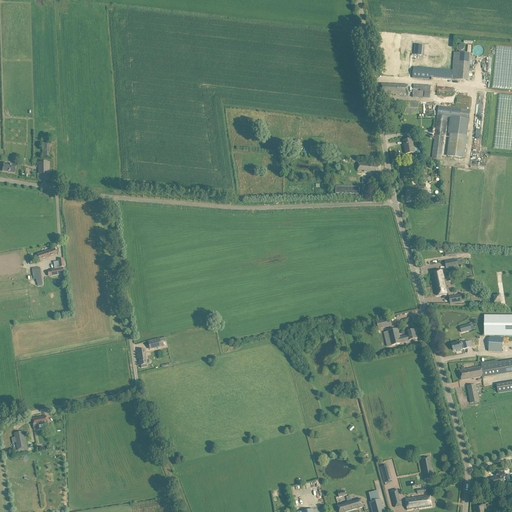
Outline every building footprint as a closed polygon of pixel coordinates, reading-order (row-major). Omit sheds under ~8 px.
[(454,53),(453,70),(452,79),(469,81),(471,54),(454,53)] [(413,77),(413,78),(431,79),(431,78),(432,69),(413,67),(413,77)] [(408,95),(408,85),(381,84),(381,94),(408,95)] [(430,94),(431,86),(431,85),(414,85),(414,89),(420,89),(420,91),(413,90),(413,93),(413,97),(424,98),(424,94),(430,94)] [(403,102),(403,115),(419,115),(419,102),(403,102)] [(439,107),(438,116),(448,117),(450,117),(451,117),(469,119),(470,111),(439,107)] [(437,115),(432,158),(441,160),(444,135),(445,135),(445,134),(448,117),(438,116),(437,115)] [(451,133),(448,156),(465,158),(466,144),(468,144),(469,136),(467,136),(469,119),(451,117),(449,132),(451,133)] [(415,153),(412,139),(404,141),(404,145),(405,144),(406,149),(405,149),(406,154),(415,153)] [(37,162),(37,165),(40,165),(40,174),(47,174),(50,174),(50,162),(47,162),(37,162)] [(15,173),(16,165),(4,163),(3,171),(15,173)] [(380,173),(381,166),(381,165),(358,163),(358,171),(361,172),(361,171),(364,171),(380,173)] [(426,185),(405,187),(406,197),(427,196),(426,185)] [(37,255),(39,261),(57,255),(55,249),(37,255)] [(457,260),(445,262),(446,268),(458,266),(457,260)] [(64,274),(63,268),(51,270),(52,276),(59,275),(59,277),(62,277),(62,274),(64,274)] [(442,270),(432,272),(437,296),(448,294),(444,278),(443,279),(442,270)] [(492,302),(500,302),(500,294),(492,295),(492,302)] [(450,303),(462,302),(461,295),(449,297),(450,303)] [(511,315),(484,316),(484,336),(511,335),(511,315)] [(377,321),(379,329),(392,326),(390,318),(377,321)] [(471,330),(470,324),(460,327),(462,333),(471,330)] [(398,329),(393,330),(389,331),(389,332),(387,332),(390,346),(409,341),(415,339),(415,340),(417,340),(417,339),(418,339),(415,330),(407,332),(408,335),(400,337),(398,329)] [(502,352),(503,338),(490,337),(489,351),(502,352)] [(161,347),(159,339),(148,342),(150,349),(155,347),(155,348),(161,347)] [(460,342),(452,345),(454,351),(457,350),(458,351),(470,347),(468,342),(465,343),(464,341),(460,342)] [(146,364),(147,364),(145,349),(138,350),(140,365),(141,365),(141,368),(147,367),(146,364)] [(482,367),(460,371),(462,380),(511,371),(511,359),(498,362),(497,360),(481,363),(482,367)] [(511,391),(511,382),(497,385),(499,393),(500,393),(511,391)] [(476,385),(468,387),(471,403),(479,401),(478,397),(477,394),(480,393),(479,387),(476,387),(476,385)] [(46,416),(32,419),(34,430),(48,427),(46,416)] [(14,434),(18,455),(28,453),(28,448),(26,449),(23,432),(14,434)] [(434,477),(430,457),(421,459),(425,479),(434,477)] [(392,481),(388,465),(380,467),(384,483),(392,481)] [(511,485),(511,481),(505,483),(503,476),(505,475),(504,471),(507,470),(496,472),(497,477),(491,478),(492,486),(503,483),(504,487),(511,485)] [(397,489),(390,491),(393,502),(400,501),(397,489)] [(406,499),(407,510),(412,510),(412,509),(415,508),(416,509),(432,507),(430,495),(406,499)] [(338,505),(339,511),(345,511),(363,507),(361,499),(352,501),(345,503),(338,505)] [(371,502),(373,511),(379,509),(380,511),(384,511),(381,500),(371,502)]
